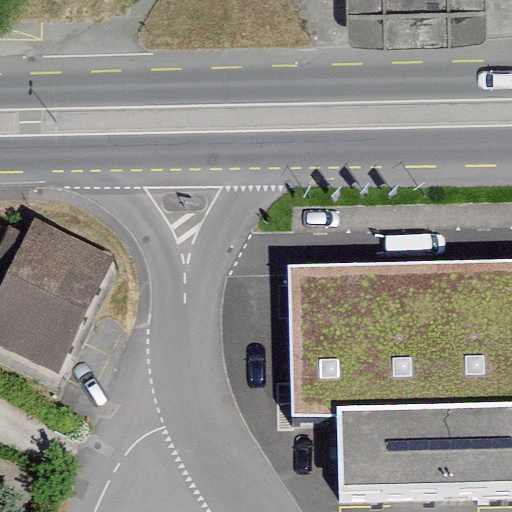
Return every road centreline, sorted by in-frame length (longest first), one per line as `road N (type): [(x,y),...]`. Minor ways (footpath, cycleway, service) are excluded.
road 1 (primary): [(185,122),(511,116)]
road 2 (residential): [(197,416),(188,373),(185,122)]
road 3 (primary): [(0,126),(185,122)]
road 4 (residential): [(96,511),(133,446),(197,416)]
